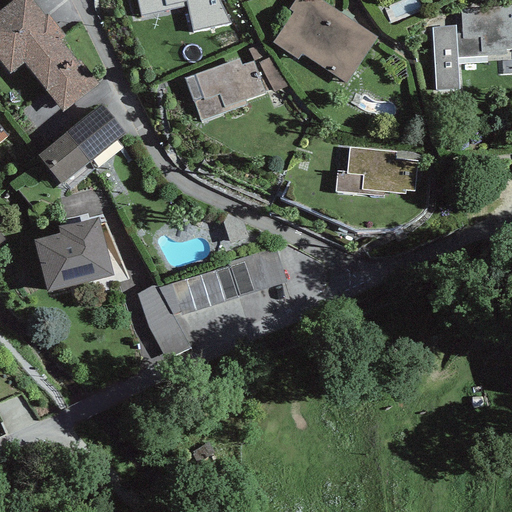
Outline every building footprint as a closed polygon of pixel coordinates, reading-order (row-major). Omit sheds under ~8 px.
[(44,18),(30,0),(15,0),(0,12),(0,65),(9,78),(25,65),(62,112),(95,85),(60,41),(64,37),(47,16),(44,18)] [(137,0),(141,16),(188,6),(187,3),(201,0),(137,0)] [(380,37),(320,0),(295,0),(289,11),(293,13),(273,45),(346,92),(380,37)] [(457,27),(430,28),(435,94),(461,92),(459,61),(511,57),(511,64),(511,15),(511,16),(510,8),(460,11),(462,34),(457,35),(457,27)] [(240,59),(184,80),(200,122),(245,105),(244,102),(266,93),(253,61),(242,65),(240,59)] [(125,134),(101,106),(38,158),(61,187),(125,134)] [(346,174),(336,173),(334,195),(384,199),(385,195),(405,196),(405,192),(413,193),(415,163),(395,161),(395,154),(348,149),(346,174)] [(58,240),(34,245),(47,296),(113,280),(98,220),(56,230),(58,240)]
